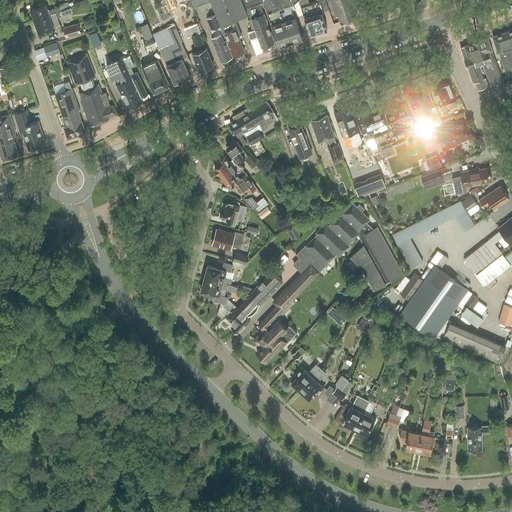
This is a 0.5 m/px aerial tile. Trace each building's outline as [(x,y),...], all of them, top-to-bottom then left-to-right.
[(245,52),(236,28),(234,24),(226,28),(225,25),(248,15),(241,0),(211,0),(218,15),(217,16),(221,26),(226,39),(233,56),(239,54),(240,54),(243,53),(243,52),(245,52)] [(266,0),(264,1),(280,45),(291,40),(277,0),(266,0)] [(277,0),(291,40),(303,36),(296,16),(295,14),(298,13),(293,0),(277,0)] [(311,34),(319,31),(327,28),(322,12),(324,11),(321,1),(322,0),(315,0),(317,2),(302,7),(306,17),(305,18),(311,34)] [(353,0),(331,0),(337,16),(339,16),(341,24),(358,18),(354,6),(356,6),(353,0)] [(37,6),(37,7),(32,8),(32,9),(31,10),(33,16),(34,15),(36,20),(71,8),(71,7),(74,6),(73,2),(69,4),(69,2),(48,10),(46,3),(37,6)] [(274,42),(260,2),(248,7),(262,46),(268,44),(274,42)] [(60,25),(57,17),(61,15),(62,16),(73,13),(71,8),(36,20),(38,25),(36,25),(38,31),(40,30),(40,31),(45,29),(46,30),(60,25)] [(214,29),(221,26),(217,16),(209,19),(214,29)] [(78,23),(63,27),(66,37),(81,33),(78,23)] [(185,29),(188,37),(192,36),(198,51),(192,53),(200,71),(202,70),(203,71),(207,70),(207,68),(214,65),(206,47),(205,48),(199,33),(201,32),(198,23),(185,29)] [(145,46),(155,42),(153,36),(153,37),(148,24),(140,27),(145,38),(143,39),(145,46)] [(190,76),(185,64),(190,62),(183,47),(185,47),(174,24),(167,27),(172,37),(158,43),(176,82),(190,76)] [(511,28),(505,31),(501,32),(493,35),(498,51),(499,51),(507,76),(511,74),(511,28)] [(251,39),(257,36),(255,30),(249,32),(251,39)] [(222,34),(214,37),(212,38),(221,61),(223,60),(224,61),(227,59),(228,58),(233,56),(226,39),(225,40),(222,34)] [(482,40),(482,39),(474,42),(481,63),(483,62),(491,85),(503,81),(492,50),(488,38),(482,40)] [(57,42),(44,47),(48,56),(61,52),(57,42)] [(466,50),(469,58),(465,59),(473,83),(476,82),(478,90),(488,86),(485,78),(483,79),(478,64),(481,63),(474,42),(466,45),(467,50),(466,50)] [(91,127),(103,122),(110,119),(109,116),(117,113),(114,104),(110,106),(108,100),(109,100),(106,92),(102,94),(98,84),(94,86),(91,79),(96,76),(87,53),(67,61),(76,84),(82,82),(85,90),(79,92),(83,101),(81,102),(91,127)] [(116,75),(120,83),(117,85),(129,108),(144,100),(142,97),(148,94),(137,72),(131,75),(128,69),(135,66),(134,64),(131,56),(115,64),(113,61),(108,64),(107,61),(104,62),(101,57),(97,59),(99,64),(105,79),(109,77),(109,78),(116,75)] [(156,92),(157,92),(162,90),(162,89),(170,85),(158,59),(142,67),(154,93),(156,92)] [(14,64),(0,67),(4,83),(17,79),(14,64)] [(449,83),(434,89),(444,115),(451,112),(450,109),(458,106),(449,83)] [(68,138),(86,132),(79,111),(80,111),(72,89),(55,95),(67,127),(64,127),(68,138)] [(436,107),(431,109),(425,94),(417,98),(416,97),(413,98),(412,99),(410,100),(420,125),(429,121),(431,126),(442,121),(436,107)] [(268,102),(253,111),(261,124),(264,129),(269,127),(267,124),(277,119),(268,102)] [(359,135),(356,128),(357,127),(349,106),(334,111),(342,133),(346,131),(348,139),(359,135)] [(242,113),(252,130),(261,124),(253,111),(250,108),(242,113)] [(406,108),(396,112),(400,122),(399,123),(402,129),(401,129),(403,134),(402,134),(403,137),(412,133),(411,130),(407,132),(404,125),(412,122),(406,108)] [(29,150),(47,144),(39,120),(31,123),(27,109),(15,113),(21,133),(23,132),(29,150)] [(381,110),(371,114),(368,109),(355,114),(364,134),(377,128),(377,127),(378,126),(379,127),(387,124),(381,110)] [(400,122),(396,112),(393,113),(391,110),(385,112),(397,140),(403,137),(402,134),(403,134),(401,129),(402,129),(399,123),(400,122)] [(252,130),(242,113),(235,117),(236,120),(230,124),(238,138),(239,138),(245,147),(249,144),(243,135),(252,130)] [(11,114),(0,117),(0,152),(1,158),(18,153),(15,140),(18,139),(11,114)] [(334,137),(327,115),(312,120),(319,142),(328,139),(330,146),(329,147),(334,162),(344,159),(338,144),(337,144),(334,137)] [(456,126),(454,122),(436,129),(442,142),(445,141),(448,149),(458,145),(457,143),(473,136),(469,127),(465,128),(463,123),(456,126)] [(289,129),(297,150),(299,157),(312,153),(302,125),(289,129)] [(264,138),(258,129),(247,136),(256,150),(254,151),(259,161),(268,155),(265,151),(266,150),(260,140),(264,138)] [(233,156),(238,163),(245,158),(252,168),(253,167),(255,170),(259,168),(250,155),(248,155),(243,149),(244,148),(238,139),(226,147),(232,156),(233,156)] [(448,149),(444,151),(448,162),(452,160),(448,149)] [(233,159),(231,161),(227,155),(219,161),(220,163),(216,166),(217,167),(216,168),(219,172),(220,171),(223,175),(237,165),(233,159)] [(438,155),(426,159),(430,170),(442,165),(438,155)] [(373,174),(382,169),(378,159),(368,164),(373,174)] [(235,167),(223,175),(226,179),(224,180),(228,185),(229,184),(230,186),(234,183),(241,192),(245,188),(247,190),(255,185),(257,183),(248,171),(245,173),(242,168),(240,170),(237,165),(235,167)] [(453,177),(456,193),(467,191),(466,186),(492,181),(489,168),(476,170),(476,169),(468,170),(463,171),(462,172),(462,175),(453,177)] [(440,170),(424,176),(427,184),(443,178),(440,170)] [(386,188),(380,175),(367,180),(372,193),(386,188)] [(495,209),(510,200),(501,187),(480,201),(485,208),(491,204),(495,209)] [(370,198),(374,205),(380,202),(377,195),(370,198)] [(462,201),(469,212),(478,205),(472,195),(462,201)] [(326,197),(317,202),(321,211),(331,206),(326,197)] [(249,198),(246,202),(255,210),(259,206),(249,198)] [(240,204),(240,202),(231,200),(230,203),(227,202),(226,205),(222,204),(219,217),(226,219),(226,220),(235,222),(236,219),(242,221),(246,206),(240,204)] [(456,216),(466,210),(465,208),(460,200),(447,207),(453,217),(456,216)] [(282,348),(281,346),(286,341),(287,342),(297,332),(289,324),(288,326),(280,319),(296,302),(294,299),(320,273),(319,272),(338,253),(340,256),(350,246),(348,245),(359,234),(363,244),(350,257),(360,267),(374,291),(386,284),(386,283),(391,280),(392,281),(404,274),(376,225),(373,228),(367,222),(371,219),(362,211),(364,209),(360,204),(358,206),(354,203),(342,215),(341,214),(329,226),(326,223),(317,233),(318,234),(307,246),(306,245),(297,254),(300,258),(294,264),(303,272),(274,302),(278,306),(259,324),(265,329),(254,340),(261,347),(257,351),(267,360),(276,352),(277,353),(282,348)] [(258,213),(263,219),(271,212),(267,206),(258,213)] [(447,207),(439,210),(445,221),(453,217),(447,207)] [(434,213),(439,224),(445,221),(439,210),(434,213)] [(456,216),(459,221),(469,215),(466,210),(456,216)] [(429,216),(435,226),(439,224),(434,213),(429,216)] [(462,225),(472,220),(469,215),(459,221),(462,225)] [(429,216),(425,217),(430,228),(435,226),(429,216)] [(425,217),(421,220),(426,230),(430,228),(425,217)] [(511,250),(505,256),(502,252),(493,241),(503,233),(511,243),(511,217),(499,227),(501,230),(466,258),(477,272),(486,284),(494,278),(511,265),(511,266),(511,250)] [(415,223),(420,233),(426,230),(421,220),(415,223)] [(462,225),(466,231),(475,224),(472,220),(462,225)] [(409,225),(414,236),(420,233),(415,223),(409,225)] [(392,235),(397,244),(410,238),(414,236),(409,225),(402,229),(392,235)] [(249,226),(247,232),(251,233),(254,234),(258,234),(259,228),(249,226)] [(296,226),(287,230),(292,240),(301,236),(296,226)] [(214,246),(232,251),(233,247),(240,249),(244,235),(236,233),(236,235),(218,230),(214,246)] [(400,249),(413,243),(410,238),(397,244),(400,249)] [(413,243),(400,249),(403,255),(415,247),(413,243)] [(403,255),(406,260),(418,252),(415,247),(403,255)] [(248,255),(235,252),(233,260),(246,264),(248,255)] [(408,264),(420,257),(418,252),(406,260),(408,264)] [(437,265),(441,268),(448,258),(444,255),(437,265)] [(423,262),(420,257),(408,264),(411,269),(423,262)] [(225,270),(210,266),(207,279),(231,285),(232,280),(227,278),(228,272),(231,272),(233,266),(226,264),(225,270)] [(433,337),(468,289),(436,265),(401,313),(433,337)] [(252,293),(238,307),(237,306),(226,317),(234,324),(232,327),(238,333),(251,320),(247,316),(248,315),(249,315),(253,313),(257,309),(259,305),(258,305),(260,303),(261,304),(283,281),(272,271),(251,293),(252,293)] [(409,299),(423,280),(414,273),(410,279),(405,276),(396,288),(401,292),(400,293),(409,299)] [(498,282),(494,278),(486,284),(485,285),(489,289),(498,282)] [(231,285),(207,279),(203,291),(218,295),(216,302),(229,305),(231,298),(225,296),(226,290),(237,293),(238,287),(231,285)] [(473,295),(466,305),(471,308),(478,298),(473,295)] [(511,313),(503,310),(499,322),(511,325),(511,323),(511,313)] [(363,317),(359,325),(366,328),(369,321),(363,317)] [(451,321),(447,318),(435,335),(443,340),(444,338),(500,362),(506,347),(451,323),(451,321)] [(304,352),(300,347),(292,355),(295,359),(304,352)] [(296,389),(297,388),(300,390),(321,369),(316,365),(309,373),(303,368),(296,375),(298,376),(292,383),(291,384),(296,389)] [(308,400),(309,398),(310,399),(315,393),(316,395),(323,387),(318,381),(325,373),(321,369),(300,390),(304,394),(303,395),(308,400)] [(343,387),(347,378),(342,374),(335,384),(337,385),(334,388),(335,389),(333,393),(337,396),(343,387)] [(445,389),(454,390),(455,374),(447,374),(447,379),(445,379),(445,389)] [(343,387),(337,396),(342,400),(354,383),(347,378),(343,387)] [(356,429),(368,401),(358,396),(352,407),(351,406),(346,416),(348,417),(345,423),(346,423),(345,425),(351,428),(351,426),(356,429)] [(500,397),(502,410),(510,409),(508,396),(500,397)] [(465,416),(464,405),(463,398),(457,399),(457,405),(455,405),(455,417),(465,416)] [(368,401),(356,429),(360,431),(359,432),(365,435),(366,434),(370,427),(371,428),(376,419),(368,415),(369,412),(371,413),(376,403),(370,400),(369,402),(368,401)] [(398,412),(399,407),(399,406),(393,403),(386,422),(384,421),(380,433),(382,434),(386,423),(392,425),(398,412)] [(410,411),(399,407),(398,412),(392,425),(397,427),(400,420),(406,422),(410,411)] [(407,448),(407,449),(414,451),(414,449),(419,450),(425,419),(424,419),(421,433),(402,429),(400,439),(408,441),(407,448)] [(429,454),(430,452),(431,446),(433,447),(436,436),(434,436),(435,432),(428,430),(431,420),(425,419),(419,450),(423,451),(423,453),(429,454)] [(452,437),(453,425),(447,425),(445,436),(452,437)] [(490,433),(490,425),(467,426),(468,450),(483,449),(482,433),(490,433)]
